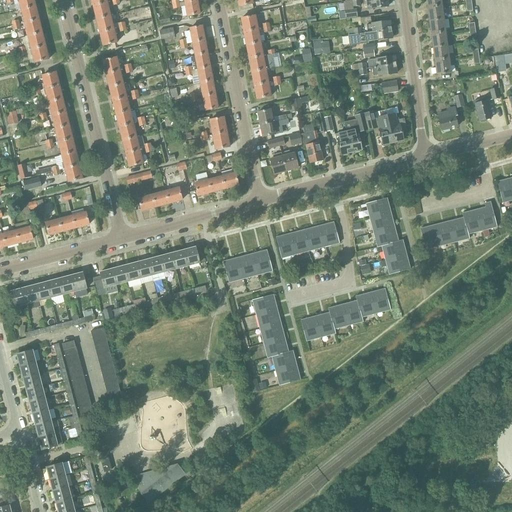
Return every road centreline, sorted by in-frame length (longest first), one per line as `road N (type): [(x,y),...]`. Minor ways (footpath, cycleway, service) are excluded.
road 1 (residential): [(63,0),(120,239)]
road 2 (residential): [(219,0),(259,200)]
road 3 (residential): [(259,200),(424,159)]
road 4 (residential): [(424,159),(403,0)]
road 5 (residential): [(120,239),(259,200)]
road 6 (residential): [(0,271),(120,239)]
